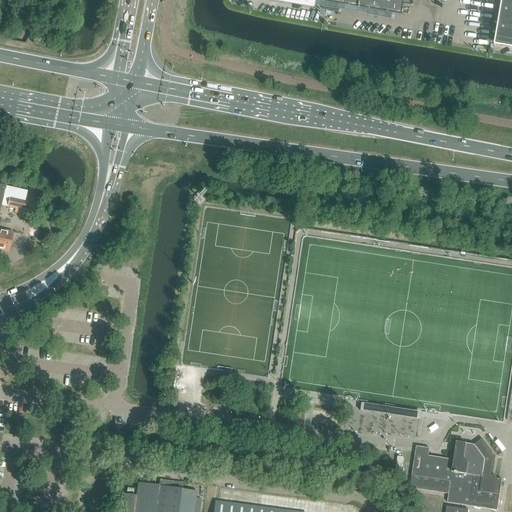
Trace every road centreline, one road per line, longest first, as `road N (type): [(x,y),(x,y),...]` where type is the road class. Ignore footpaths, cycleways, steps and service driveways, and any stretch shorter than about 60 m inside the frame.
road 1 (trunk): [(129,127),(511,182)]
road 2 (trunk): [(511,156),(137,82)]
road 3 (unclassified): [(366,511),(360,497),(0,448)]
road 4 (tertiary): [(0,305),(56,274),(96,219)]
